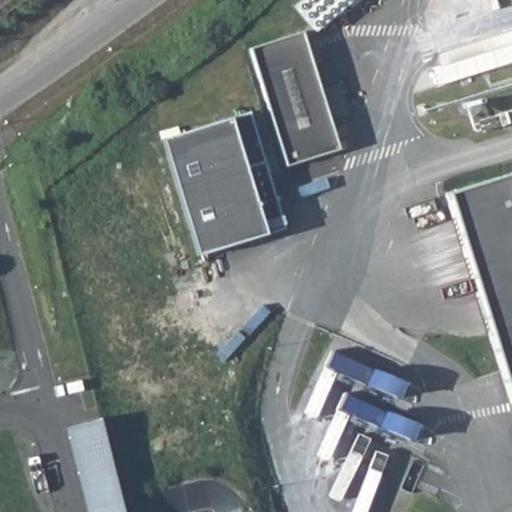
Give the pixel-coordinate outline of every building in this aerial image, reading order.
[(300,0),(295,4),(318,31),(355,0),(300,0)] [(450,80),(511,61),(511,32),(441,54),(450,80)] [(306,38),(252,55),(290,173),(344,156),(306,38)] [(285,221),(247,105),(157,134),(196,251),(285,221)] [(511,192),(445,214),(511,416),(511,192)] [(333,355),(328,371),(402,395),(407,378),(333,355)] [(126,511),(104,418),(67,426),(87,511),(126,511)]
